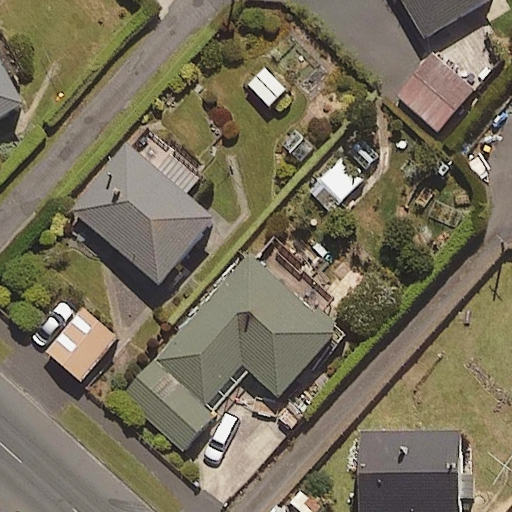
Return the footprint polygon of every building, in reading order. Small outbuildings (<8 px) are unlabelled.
[(404,0),(425,36),(486,0),(404,0)] [(473,88),(430,54),(395,97),(438,131),(473,88)] [(0,115),(25,101),(0,57),(0,115)] [(384,157),(360,135),(309,189),(333,211),(384,157)] [(148,158),(128,141),(72,209),(161,283),(216,217),(185,191),(199,174),(161,142),(148,158)] [(337,326),(248,251),(125,398),(183,446),(248,368),(279,395),(337,326)] [(117,339),(82,310),(48,351),(82,380),(117,339)] [(458,511),(463,433),(363,429),(359,511),(458,511)]
